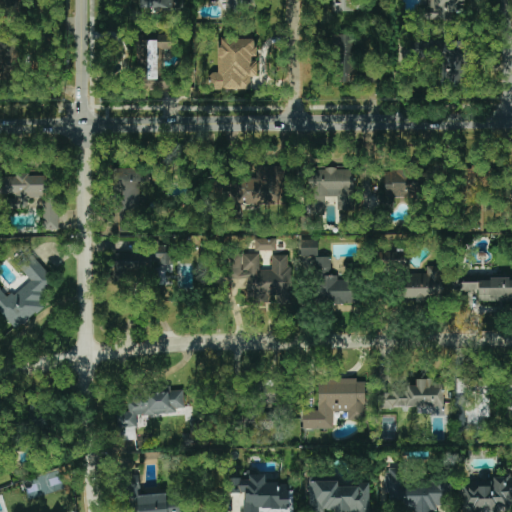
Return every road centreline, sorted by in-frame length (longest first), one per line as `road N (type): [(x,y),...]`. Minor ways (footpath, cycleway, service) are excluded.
road 1 (residential): [(511,340),(211,343),(87,354),(0,373)]
road 2 (tertiary): [(511,119),(0,127)]
road 3 (residential): [(97,511),(83,127)]
road 4 (tertiary): [(83,127),(82,0)]
road 5 (residential): [(295,121),(294,0)]
road 6 (residential): [(508,120),(507,0)]
